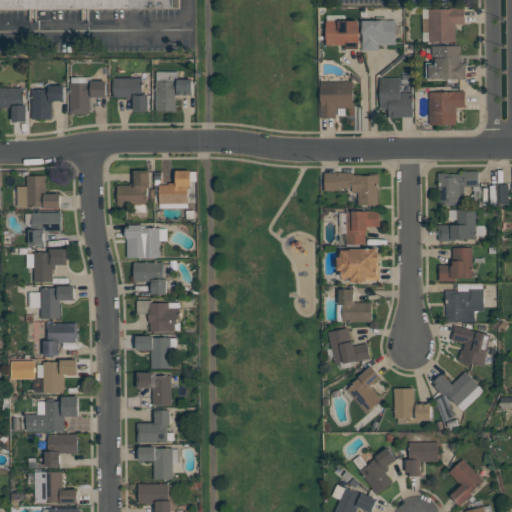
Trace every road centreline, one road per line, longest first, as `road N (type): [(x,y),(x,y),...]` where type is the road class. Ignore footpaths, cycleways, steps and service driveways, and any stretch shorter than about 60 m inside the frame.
road 1 (residential): [(0,151),(208,139),(308,149),(511,149)]
road 2 (residential): [(91,145),(110,335),(109,511)]
road 3 (residential): [(411,149),(417,351)]
road 4 (residential): [(489,0),(492,149)]
